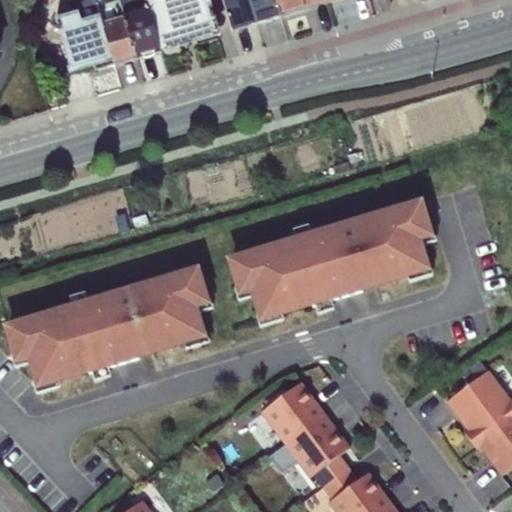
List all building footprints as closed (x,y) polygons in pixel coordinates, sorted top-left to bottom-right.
[(136,60),(118,0),(94,0),(95,1),(114,66),(136,60)] [(118,0),(136,60),(160,53),(144,0),(118,0)] [(144,0),(160,53),(161,52),(160,50),(162,50),(164,50),(165,50),(167,50),(168,50),(170,50),(172,49),(173,49),(175,48),(177,47),(178,45),(182,44),(180,37),(191,34),(193,40),(198,41),(212,38),(213,37),(216,33),(216,32),(213,21),(214,21),(212,16),(211,16),(206,0),(144,0)] [(256,25),(248,0),(222,0),(232,32),(256,25)] [(248,0),(256,25),(280,18),(274,0),(248,0)] [(274,0),(280,18),(329,3),(327,0),(274,0)] [(114,66),(95,1),(75,5),(78,14),(55,19),(71,73),(74,72),(75,74),(84,71),(83,69),(94,66),(95,72),(114,66)] [(262,287),(271,317),(433,268),(424,239),(437,235),(427,205),(240,261),(249,291),(262,287)] [(196,282),(9,339),(18,369),(30,365),(39,395),(202,346),(193,317),(205,313),(196,282)] [(497,415),(511,403),(511,391),(496,370),(454,401),(475,429),(472,432),(483,446),(486,444),(507,428),(497,415)] [(309,381),(306,384),(320,403),(324,400),(309,381)] [(293,443),(333,413),(324,400),(320,403),(306,384),(269,411),(293,443)] [(509,474),(511,471),(511,403),(497,415),(507,428),(486,444),(509,474)] [(343,426),(333,413),(293,443),(317,475),(321,472),(331,485),(357,466),(347,453),(354,448),(340,428),(343,426)] [(343,426),(340,428),(354,448),(357,445),(343,426)] [(343,511),(388,511),(400,504),(391,491),(387,493),(373,474),(366,479),(357,466),(331,485),(340,498),(336,501),(343,511)] [(387,493),(391,491),(376,472),(373,474),(387,493)] [(158,511),(151,502),(137,511),(158,511)]
